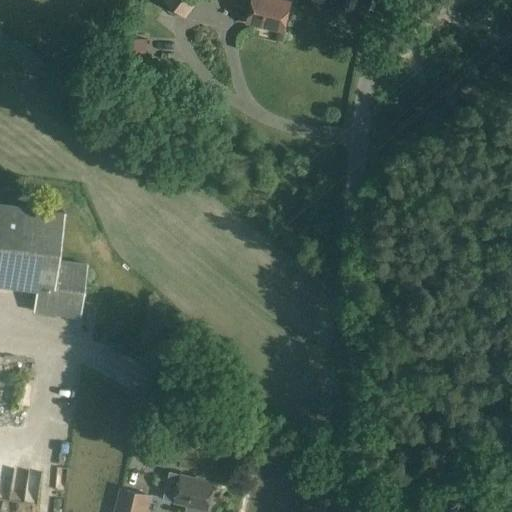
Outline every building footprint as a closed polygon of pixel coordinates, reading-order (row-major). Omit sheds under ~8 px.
[(167,0),(184,12),(193,0),(167,0)] [(252,8),(248,22),(283,30),(290,1),(283,0),(235,0),(234,4),(252,8)] [(0,204),(0,286),(36,291),(33,312),(79,318),(86,265),(58,261),(64,213),(0,204)] [(11,359),(0,361),(0,380),(14,378),(11,359)] [(171,473),(166,490),(176,492),(174,502),(187,505),(185,511),(207,511),(208,510),(215,484),(181,475),(181,476),(171,473)] [(58,501),(59,477),(43,476),(42,500),(58,501)] [(122,489),(115,511),(146,511),(151,496),(122,489)]
